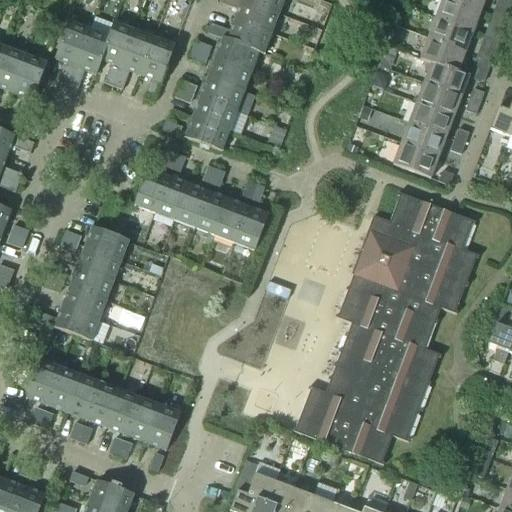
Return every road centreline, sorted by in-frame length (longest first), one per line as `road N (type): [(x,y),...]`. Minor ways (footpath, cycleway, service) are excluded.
road 1 (residential): [(0,360),(58,185)]
road 2 (residential): [(172,493),(0,428)]
road 3 (residential): [(58,185),(44,142),(62,100),(127,123)]
road 4 (residential): [(127,123),(159,114),(204,0)]
